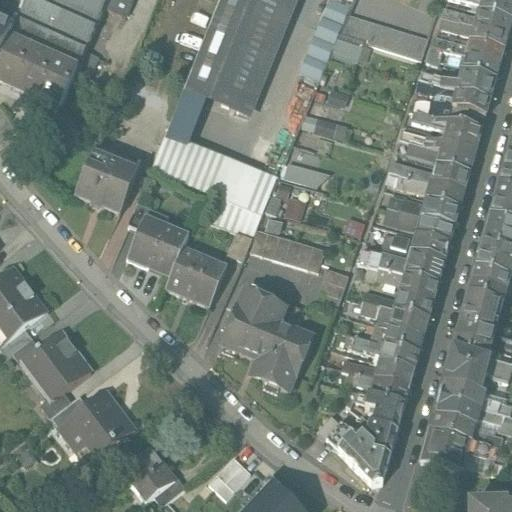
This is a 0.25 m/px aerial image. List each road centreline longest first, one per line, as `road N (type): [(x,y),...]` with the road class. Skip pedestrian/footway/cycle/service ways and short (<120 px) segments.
road 1 (residential): [(0,163),(98,277),(316,480),(363,511)]
road 2 (residential): [(511,71),(386,511)]
